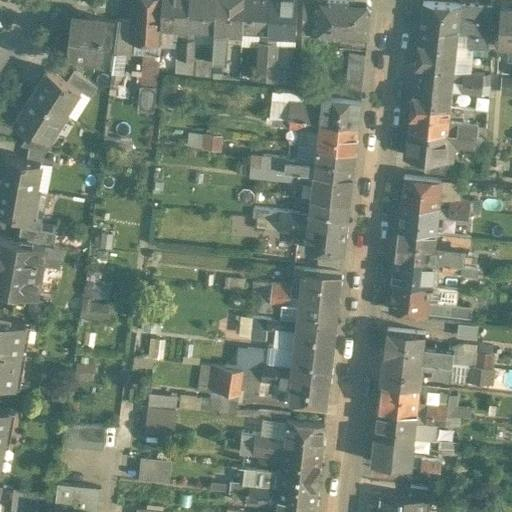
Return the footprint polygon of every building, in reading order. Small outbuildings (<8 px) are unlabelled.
[(163,0),(134,0),(132,36),(161,38),(162,24),(163,0)] [(190,0),(163,0),(162,24),(180,25),(179,26),(179,35),(188,35),(190,0)] [(217,0),(190,0),(188,35),(197,36),(198,26),(216,27),(217,0)] [(243,0),(217,0),(216,27),(215,37),(224,37),(225,27),(242,28),(243,0)] [(270,0),(243,0),(242,28),(260,29),(259,39),(268,40),(270,0)] [(297,0),(270,0),(268,40),(277,40),(277,30),(296,31),(297,0)] [(303,0),(302,31),(313,31),(313,32),(368,35),(372,2),(370,0),(303,0)] [(492,4),(424,0),(423,0),(421,25),(459,27),(458,31),(470,32),(470,31),(489,32),(492,4)] [(511,4),(501,4),(499,42),(508,42),(508,57),(511,57),(511,4)] [(106,17),(79,14),(76,34),(70,33),(68,50),(101,55),(102,47),(106,19),(106,17)] [(118,21),(106,19),(102,47),(114,49),(118,21)] [(459,27),(421,25),(418,51),(456,53),(456,48),(457,38),(464,43),(469,44),(488,45),(489,32),(470,31),(470,32),(458,31),(459,27)] [(188,35),(179,35),(178,54),(178,55),(187,55),(188,35)] [(197,36),(188,35),(187,55),(193,56),(197,56),(198,36),(197,36)] [(224,37),(215,37),(214,56),(214,57),(224,57),(225,37),(224,37)] [(268,40),(259,39),(257,79),(267,80),(268,60),(268,40)] [(277,40),(268,40),(268,60),(277,60),(278,40),(277,40)] [(361,86),(364,49),(348,48),(345,85),(361,86)] [(456,53),(418,51),(415,76),(453,79),(463,79),(464,71),(454,70),(456,53)] [(178,54),(159,53),(158,68),(186,71),(187,60),(187,55),(178,55),(178,54)] [(214,56),(205,56),(201,68),(201,73),(213,74),(214,57),(214,56)] [(492,57),(481,56),(480,66),(491,67),(492,57)] [(67,78),(49,67),(34,90),(64,110),(66,111),(81,87),(67,79),(67,78)] [(98,83),(74,68),(67,78),(67,79),(81,87),(91,94),(98,83)] [(251,70),(240,69),(240,77),(250,78),(251,70)] [(288,71),(277,70),(276,80),(287,81),(288,71)] [(484,72),(464,70),(464,71),(463,79),(463,80),(483,82),(484,72)] [(453,79),(415,76),(412,102),(450,104),(452,89),(462,90),(463,80),(453,79)] [(483,82),(463,80),(462,90),(482,92),(483,82)] [(64,110),(34,90),(16,120),(31,129),(32,129),(34,126),(49,135),(49,134),(64,110)] [(361,96),(324,92),(322,109),(312,108),(311,117),(359,122),(361,96)] [(489,100),(477,98),(476,107),(488,108),(489,100)] [(450,104),(412,102),(409,128),(410,127),(447,130),(448,130),(449,120),(450,104)] [(476,107),(463,106),(462,115),(488,118),(488,108),(476,107)] [(311,117),(291,115),(290,125),(320,128),(318,144),(356,148),(359,122),(311,117)] [(478,123),(449,120),(448,130),(477,133),(478,123)] [(49,135),(34,126),(32,129),(31,129),(22,143),(30,145),(30,144),(48,148),(55,138),(49,134),(49,135)] [(189,127),(187,142),(220,147),(222,132),(189,127)] [(447,130),(410,127),(409,128),(406,153),(426,155),(452,157),(453,141),(477,144),(478,133),(477,133),(448,130),(447,130)] [(486,134),(478,133),(477,144),(485,145),(486,134)] [(48,148),(30,144),(30,145),(28,156),(41,159),(41,160),(53,162),(56,149),(48,148)] [(356,148),(318,144),(316,160),(286,157),(285,166),(305,168),(353,173),(356,148)] [(28,156),(6,152),(1,180),(36,186),(41,160),(41,159),(28,156)] [(286,157),(264,155),(262,164),(285,166),(286,157)] [(452,157),(426,155),(425,169),(451,171),(452,157)] [(285,166),(262,164),(261,173),(284,175),(285,166)] [(305,168),(285,166),(284,175),(284,176),(304,178),(305,168)] [(353,173),(305,168),(304,178),(314,179),(312,195),(350,199),(353,173)] [(442,177),(405,173),(402,200),(449,205),(450,196),(442,195),(440,196),(442,177)] [(36,186),(1,180),(0,184),(0,208),(16,211),(31,214),(36,186)] [(350,199),(312,195),(310,212),(301,211),(300,219),(347,224),(350,199)] [(449,205),(402,200),(399,226),(437,230),(438,213),(448,214),(449,205)] [(469,207),(449,205),(448,214),(468,217),(469,207)] [(31,214),(16,211),(14,223),(21,224),(41,228),(43,216),(31,214)] [(270,217),(253,215),(253,224),(269,225),(270,217)] [(347,224),(300,219),(299,228),(309,229),(307,246),(320,248),(340,250),(344,250),(347,224)] [(41,228),(21,224),(19,237),(46,242),(46,243),(54,244),(56,231),(41,228)] [(437,230),(399,226),(396,253),(444,258),(445,248),(435,247),(437,230)] [(19,237),(0,233),(0,283),(38,290),(46,243),(46,242),(19,237)] [(471,234),(461,233),(460,243),(469,243),(471,234)] [(340,250),(320,248),(318,261),(338,263),(340,250)] [(478,252),(445,248),(444,258),(472,261),(477,261),(478,252)] [(444,258),(396,253),(393,280),(431,284),(433,264),(443,267),(444,258)] [(472,261),(444,258),(443,267),(443,268),(463,270),(463,267),(471,266),(472,261)] [(342,270),(304,266),(302,285),(293,284),(292,291),(339,297),(342,270)] [(431,284),(393,280),(390,306),(438,311),(439,302),(429,301),(431,284)] [(272,289),(251,288),(249,304),(246,304),(245,309),(258,310),(259,305),(270,306),(271,299),(272,289)] [(292,291),(272,289),(271,299),(286,301),(291,302),(292,291)] [(339,297),(292,291),(291,302),(286,301),(285,317),(289,318),(299,319),(336,323),(339,297)] [(83,298),(83,315),(108,315),(108,298),(83,298)] [(0,315),(0,380),(15,383),(26,320),(2,316),(0,315)] [(336,323),(299,319),(289,318),(288,327),(296,328),(298,327),(296,345),(334,349),(336,323)] [(453,345),(424,342),(426,330),(388,326),(387,326),(384,353),(385,353),(385,352),(433,358),(453,360),(454,351),(453,351),(451,346),(453,345)] [(454,351),(453,360),(475,362),(476,350),(465,349),(461,342),(454,345),(454,351)] [(245,366),(263,368),(264,358),(265,358),(266,353),(258,352),(258,347),(248,345),(245,366)] [(334,349),(296,345),(294,361),(284,360),(283,370),(331,375),(334,349)] [(433,358),(385,352),(385,353),(382,379),(420,383),(422,367),(432,368),(433,358)] [(265,358),(264,358),(263,368),(283,370),(284,360),(265,358)] [(453,360),(433,358),(432,368),(433,368),(452,370),(453,360)] [(221,388),(240,391),(241,386),(244,366),(223,364),(221,380),(220,388),(221,388)] [(244,366),(241,386),(261,388),(262,377),(263,368),(245,366),(244,366)] [(262,377),(282,379),(282,377),(283,370),(263,368),(262,377)] [(452,370),(433,368),(432,376),(451,378),(452,370)] [(331,375),(283,370),(282,377),(292,379),(290,397),(328,401),(331,375)] [(262,377),(261,388),(281,390),(282,379),(262,377)] [(420,383),(382,379),(379,405),(427,411),(428,401),(418,400),(420,383)] [(240,391),(221,388),(221,394),(220,408),(237,410),(240,391)] [(221,394),(212,394),(211,409),(220,410),(220,408),(221,394)] [(149,403),(146,429),(174,431),(177,406),(149,403)] [(0,464),(10,407),(0,404),(0,464)] [(427,411),(379,405),(376,432),(414,436),(416,419),(426,420),(427,411)] [(286,434),(288,417),(263,415),(262,431),(276,432),(276,433),(286,434)] [(326,421),(288,417),(286,434),(276,433),(275,442),(323,447),(326,421)] [(104,423),(67,420),(63,444),(103,447),(104,423)] [(256,430),(240,429),(239,438),(255,440),(256,430)] [(262,431),(256,430),(255,440),(275,442),(276,433),(276,432),(262,431)] [(414,436),(376,432),(373,459),(421,464),(422,454),(416,453),(412,454),(414,436)] [(255,440),(239,438),(238,449),(236,449),(235,459),(243,460),(244,450),(254,451),(254,449),(255,440)] [(465,442),(444,439),(443,451),(463,454),(465,442)] [(275,442),(255,440),(254,449),(274,451),(275,442)] [(323,447),(275,442),(274,451),(284,452),(282,469),(320,473),(323,447)] [(170,477),(170,454),(138,453),(138,476),(170,477)] [(442,456),(422,454),(421,464),(441,466),(442,456)] [(320,473),(282,469),(280,485),(270,484),(269,493),(317,498),(320,473)] [(76,511),(80,483),(58,481),(55,508),(48,508),(47,511),(76,511)] [(270,484),(250,482),(250,491),(269,493),(270,484)] [(80,483),(76,511),(98,511),(101,485),(80,483)] [(439,486),(411,483),(409,495),(429,497),(429,499),(438,500),(439,486)] [(36,511),(40,490),(17,486),(13,508),(34,511),(36,511)] [(269,493),(250,491),(248,501),(268,503),(269,502),(269,493)] [(409,495),(382,492),(381,494),(383,494),(381,511),(427,511),(429,499),(429,497),(409,495)] [(315,511),(317,498),(269,493),(269,502),(278,503),(277,511),(315,511)]
